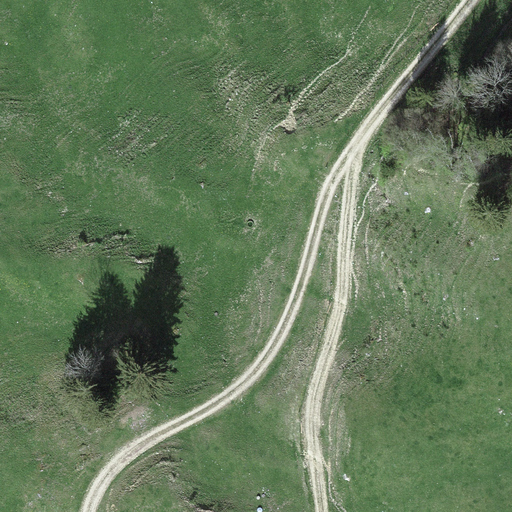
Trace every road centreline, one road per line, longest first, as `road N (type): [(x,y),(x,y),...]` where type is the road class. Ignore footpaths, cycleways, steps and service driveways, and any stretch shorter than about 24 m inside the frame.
road 1 (track): [(87,511),(105,476),(140,442),(209,407),(257,368),(294,300),(332,179),(467,0)]
road 2 (track): [(357,144),(337,313),(309,425),(320,511)]
